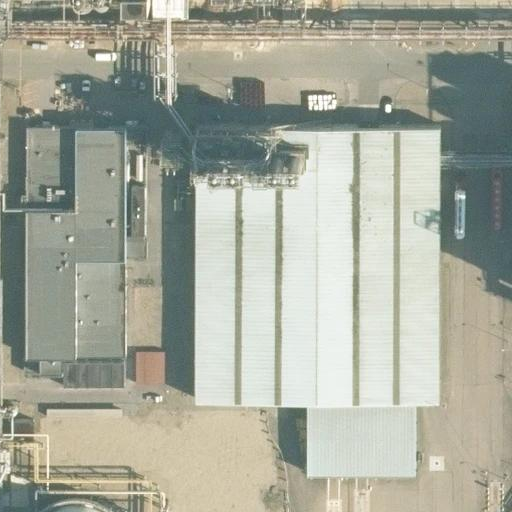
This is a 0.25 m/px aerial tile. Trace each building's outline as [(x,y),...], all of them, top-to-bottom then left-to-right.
[(198,232),(197,345),(197,398),(309,398),(416,399),(439,399),(440,124),(198,124),(198,232)] [(148,143),(148,125),(27,125),(27,354),(37,354),(37,372),(63,372),(63,355),(126,355),(126,257),(147,257),(147,240),(126,240),(126,143),(148,143)] [(145,215),(145,190),(134,190),(134,215),(145,215)] [(138,348),(137,380),(166,381),(166,348),(138,348)] [(416,473),(416,399),(309,398),(308,472),(416,473)] [(49,436),(132,437),(133,417),(49,416),(49,436)] [(15,438),(34,438),(34,419),(15,419),(15,438)] [(210,463),(261,464),(261,421),(211,421),(210,463)] [(205,511),(245,511),(245,479),(205,479),(205,511)] [(126,511),(127,507),(30,501),(29,511),(126,511)]
